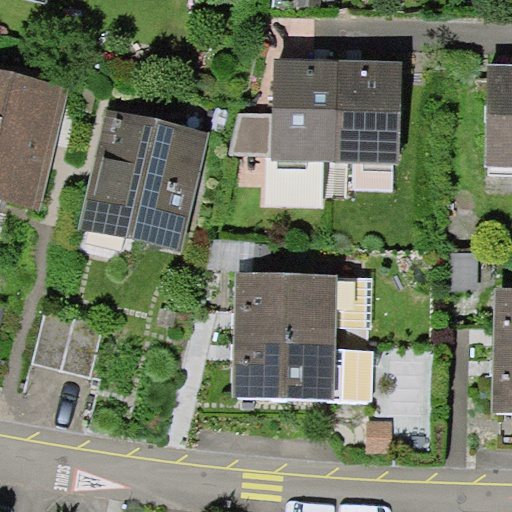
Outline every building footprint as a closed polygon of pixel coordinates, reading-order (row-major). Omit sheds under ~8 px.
[(342,73),(275,73),(274,170),(342,170),(342,73)] [(409,74),(342,73),(342,170),(409,171),(409,74)] [(511,74),(487,74),(486,171),(511,171),(511,74)] [(0,200),(48,211),(74,99),(0,82),(0,200)] [(118,118),(91,231),(188,254),(216,141),(118,118)] [(484,256),(453,255),(452,295),(483,296),(484,256)] [(236,278),(236,334),(335,335),(336,279),(236,278)] [(511,292),(493,292),(492,352),(511,352),(511,292)] [(14,313),(0,309),(0,370),(0,371),(14,313)] [(111,328),(47,313),(34,371),(98,385),(111,328)] [(236,334),(235,392),(335,393),(335,335),(236,334)] [(511,352),(492,352),(491,412),(511,411),(511,352)]
